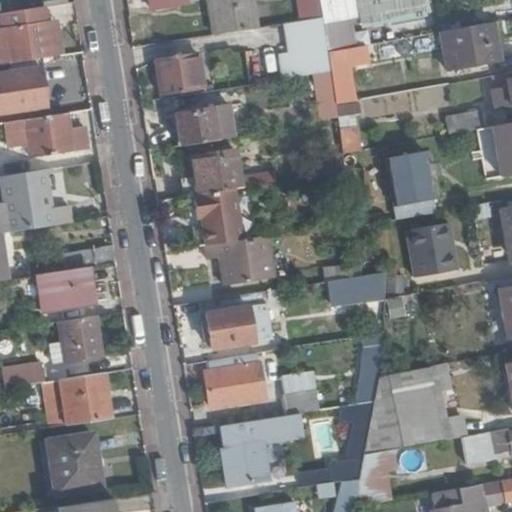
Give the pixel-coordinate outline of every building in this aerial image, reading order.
[(259,24),(255,0),(211,0),(215,31),(259,24)] [(420,0),(400,0),(361,8),(359,8),(363,29),(424,17),(420,0)] [(334,4),(320,6),(322,20),(328,54),(354,49),(351,32),(339,34),(334,4)] [(47,20),(45,5),(3,12),(5,28),(0,29),(0,64),(64,54),(60,33),(50,35),(47,20)] [(58,18),(47,20),(50,35),(60,33),(58,18)] [(328,54),(322,20),(310,22),(314,56),(304,58),(307,76),(330,72),(329,66),(328,54)] [(498,63),(490,23),(439,33),(446,72),(498,63)] [(379,56),(377,44),(354,49),(328,54),(329,66),(379,56)] [(196,55),(155,60),(160,95),(201,90),(196,55)] [(0,76),(0,113),(47,106),(41,69),(0,76)] [(495,109),(511,106),(508,86),(491,89),(495,109)] [(358,104),(337,107),(338,117),(359,114),(358,104)] [(176,112),(180,145),(216,140),(212,108),(176,112)] [(451,134),(484,128),(480,111),(448,117),(451,134)] [(72,133),(69,112),(27,119),(33,157),(75,151),(72,133)] [(511,176),(511,122),(493,126),(503,178),(511,176)] [(358,128),(341,132),(345,154),(362,151),(358,128)] [(84,132),(72,133),(75,151),(86,149),(84,132)] [(227,189),(242,187),(237,152),(192,156),(197,193),(227,189)] [(422,154),(390,159),(399,207),(431,201),(422,154)] [(52,206),(46,168),(4,175),(14,231),(73,221),(70,203),(52,206)] [(247,185),(275,183),(274,171),(246,174),(247,185)] [(327,183),(330,203),(342,201),(339,181),(327,183)] [(197,193),(188,194),(195,247),(202,246),(234,241),(227,189),(197,193)] [(449,223),(407,230),(416,279),(458,271),(449,223)] [(278,275),(271,236),(234,241),(202,246),(204,259),(219,257),(223,285),(278,275)] [(327,284),(348,281),(348,262),(325,266),(327,284)] [(94,306),(87,266),(39,274),(45,314),(94,306)] [(509,339),(511,338),(511,287),(499,290),(509,339)] [(390,318),(406,315),(402,297),(386,301),(390,318)] [(211,348),(254,342),(249,308),(208,314),(211,348)] [(102,357),(95,315),(60,321),(64,346),(52,347),(53,365),(102,357)] [(356,406),(376,404),(380,378),(383,348),(384,337),(366,339),(356,406)] [(263,399),(257,354),(209,360),(211,372),(206,373),(211,406),(263,399)] [(11,367),(14,387),(44,382),(41,362),(11,367)] [(367,457),(399,451),(447,442),(431,368),(380,378),(376,404),(367,457)] [(112,418),(105,371),(60,379),(68,425),(112,418)] [(302,414),(319,411),(312,373),(281,378),(287,416),(302,414)] [(361,481),(367,457),(376,404),(356,406),(348,462),(333,465),(335,484),(343,483),(361,481)] [(305,438),(302,414),(287,416),(224,424),(227,448),(225,448),(225,450),(249,447),(248,444),(265,442),(265,443),(305,438)] [(511,429),(481,435),(463,439),(468,464),(497,459),(496,454),(511,450),(511,429)] [(101,487),(92,434),(47,442),(56,495),(101,487)] [(266,451),(265,443),(265,442),(248,444),(249,447),(225,450),(230,486),(270,480),(268,462),(274,461),(272,450),(266,451)] [(365,508),(386,504),(381,475),(403,470),(399,451),(367,457),(361,481),(353,510),(365,508)] [(299,472),(301,486),(327,483),(325,468),(299,472)] [(352,511),(353,510),(361,481),(343,483),(337,511),(352,511)] [(428,509),(428,511),(488,511),(511,506),(511,483),(461,494),(463,503),(428,509)] [(337,496),(335,484),(318,487),(320,498),(337,496)] [(116,511),(114,496),(59,505),(60,511),(116,511)] [(254,509),(254,511),(296,511),(296,503),(254,509)]
